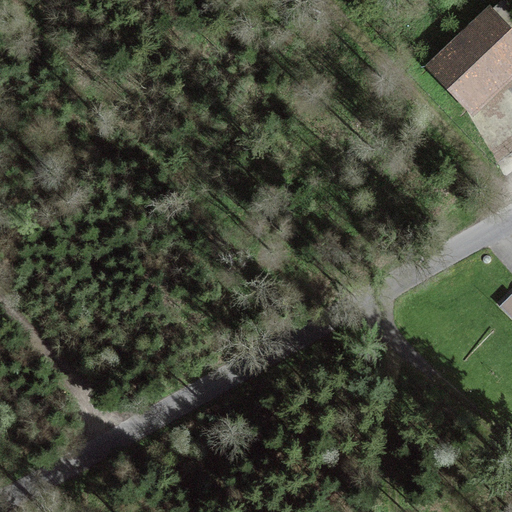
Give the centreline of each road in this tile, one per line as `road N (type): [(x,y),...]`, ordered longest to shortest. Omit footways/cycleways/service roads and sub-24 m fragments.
road 1 (tertiary): [(0,499),(511,217)]
road 2 (track): [(511,183),(333,0)]
road 3 (track): [(0,285),(134,429)]
